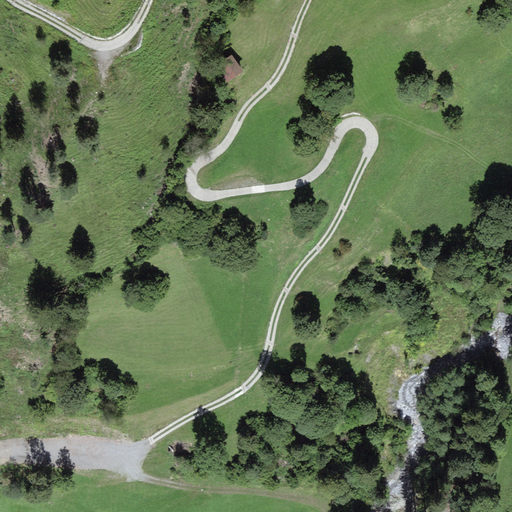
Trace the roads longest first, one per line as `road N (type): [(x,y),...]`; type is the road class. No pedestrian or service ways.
road 1 (track): [(325,511),(288,496),(154,482),(126,467),(126,458),(236,393),(258,371),(285,290),(326,237),(369,149),(370,130),(352,122),(318,170),(294,184),(206,195),(190,183),(193,167),(221,148),(274,79),(308,0)]
road 2 (track): [(13,0),(95,44),(125,39),(149,0)]
